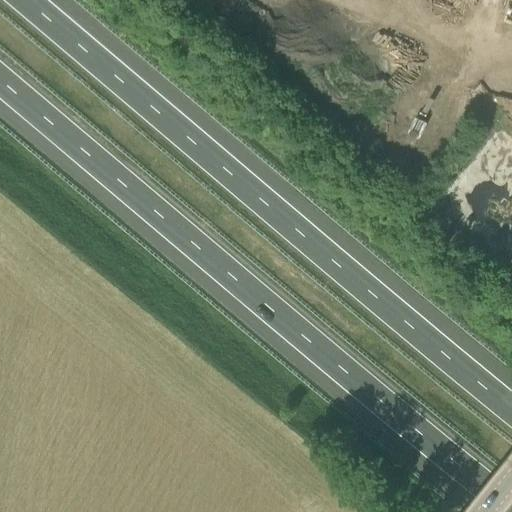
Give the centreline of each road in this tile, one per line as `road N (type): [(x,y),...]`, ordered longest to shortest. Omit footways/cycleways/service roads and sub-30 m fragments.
road 1 (motorway): [(0,82),(511,510)]
road 2 (motorway): [(511,409),(30,0)]
